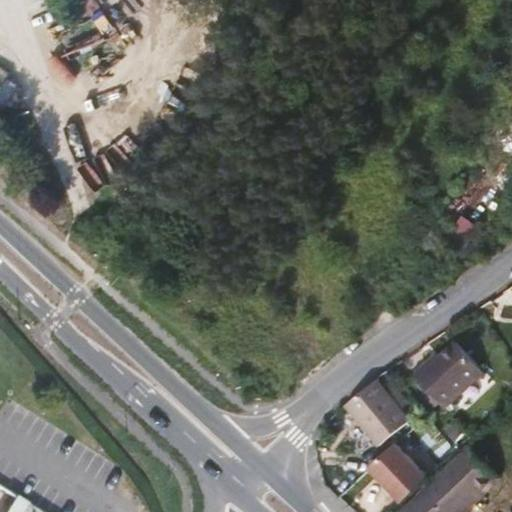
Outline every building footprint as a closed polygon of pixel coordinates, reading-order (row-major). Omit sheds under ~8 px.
[(0,66),(0,87),(2,89),(12,74),(0,66)] [(438,369),(434,365),(423,377),(433,386),(450,404),(456,409),(492,372),(463,344),(448,359),(438,369)] [(438,369),(448,359),(443,355),(434,365),(438,369)] [(367,393),(355,402),(388,444),(418,420),(385,379),(367,393)] [(450,404),(433,386),(426,393),(443,411),(450,404)] [(434,472),(404,441),(379,465),(409,496),(434,472)] [(410,511),(467,511),(504,476),(475,445),(408,509),(410,511)] [(14,497),(4,511),(19,511),(25,504),(14,497)]
